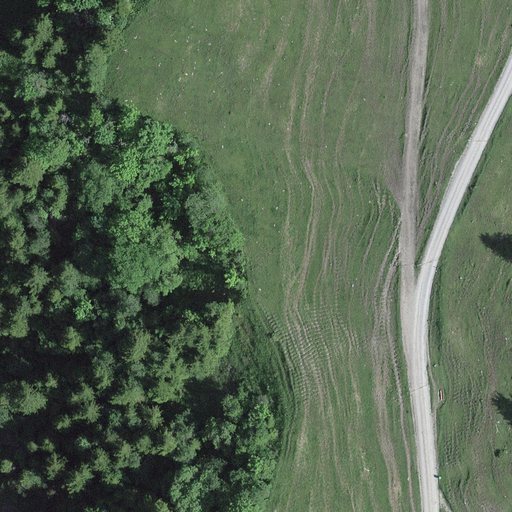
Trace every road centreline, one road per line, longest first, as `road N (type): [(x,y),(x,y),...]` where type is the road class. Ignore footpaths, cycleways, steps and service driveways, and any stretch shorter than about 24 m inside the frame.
road 1 (track): [(511,70),(436,262),(421,327),(422,412),(434,495),(447,511)]
road 2 (track): [(421,327),(414,279),(426,0)]
